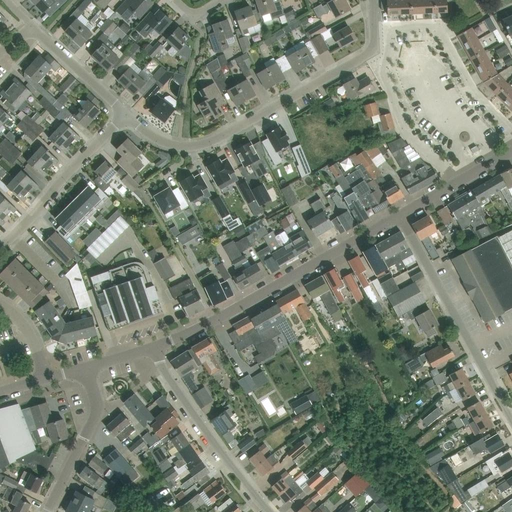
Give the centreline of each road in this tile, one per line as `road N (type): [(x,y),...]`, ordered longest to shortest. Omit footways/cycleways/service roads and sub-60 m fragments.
road 1 (residential): [(511,129),(474,92),(438,27),(391,30),(381,70),(405,133),(457,181)]
road 2 (residential): [(371,0),(373,51),(214,139),(165,143),(125,115)]
road 3 (tertiary): [(154,347),(399,215)]
road 4 (residential): [(511,417),(399,215)]
road 5 (residential): [(269,511),(162,369),(154,347)]
road 6 (residential): [(125,115),(0,246)]
road 7 (residential): [(47,511),(94,417),(84,367)]
road 8 (residential): [(32,30),(125,115)]
